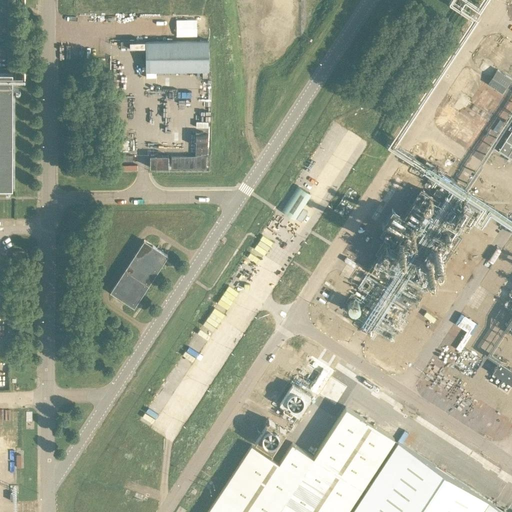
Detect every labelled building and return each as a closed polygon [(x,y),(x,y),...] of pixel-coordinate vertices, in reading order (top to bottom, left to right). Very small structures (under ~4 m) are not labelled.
[(209,69),(209,40),(146,40),(146,69),(209,69)] [(489,83),(503,92),(511,79),(498,70),(489,83)] [(0,188),(12,189),(13,72),(0,72),(0,188)] [(511,157),(511,131),(500,150),(511,157)] [(150,171),(168,170),(168,158),(150,158),(150,171)] [(484,199),(465,186),(434,167),(411,203),(411,202),(409,206),(396,227),(395,226),(393,229),(394,230),(387,240),(371,264),(368,268),(341,309),(392,342),(484,199)] [(500,215),(511,227),(511,218),(504,211),(500,215)] [(168,255),(160,250),(155,246),(126,290),(116,284),(111,291),(134,306),(168,255)] [(490,380),(510,393),(511,389),(511,368),(502,362),(490,380)] [(279,404),(298,416),(312,395),(293,383),(279,404)] [(282,464),(275,460),(251,445),(207,511),(345,511),(394,438),(346,406),(313,456),(295,444),(282,464)] [(272,453),(287,430),(269,418),(254,441),(272,453)] [(350,511),(510,511),(398,440),(350,511)]
